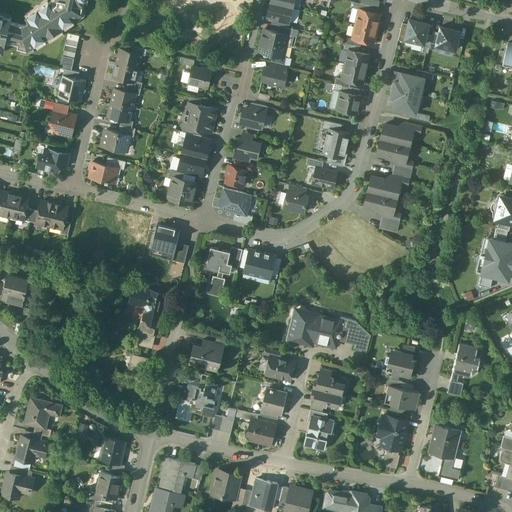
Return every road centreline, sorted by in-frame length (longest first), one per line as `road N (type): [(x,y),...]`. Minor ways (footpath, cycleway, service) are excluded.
road 1 (residential): [(202,221),(288,236),(339,204),(350,191),(405,0)]
road 2 (residential): [(261,0),(202,221)]
road 3 (residential): [(153,435),(187,291)]
road 4 (residential): [(34,365),(95,412),(153,435)]
road 5 (residential): [(70,189),(202,221)]
road 6 (residential): [(70,189),(101,58)]
road 7 (residential): [(280,463),(409,483)]
road 8 (residential): [(153,435),(280,463)]
road 9 (residential): [(409,483),(437,363)]
